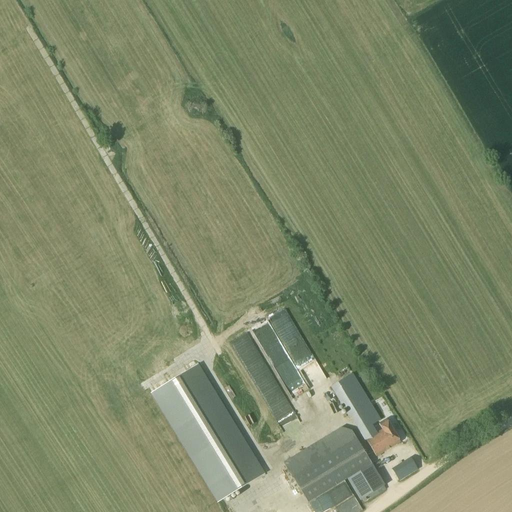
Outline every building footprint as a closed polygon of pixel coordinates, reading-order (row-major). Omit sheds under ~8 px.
[(305,342),(287,308),(269,318),(287,351),(305,342)] [(250,332),(233,341),(281,433),(299,423),(250,332)] [(163,388),(155,393),(220,499),(264,473),(199,367),(163,388)] [(351,417),(366,440),(376,457),(400,442),(386,420),(379,424),(382,430),(376,434),(371,426),(379,420),(352,374),(331,386),(350,418),(351,417)] [(341,427),(283,462),(293,477),(356,439),(351,430),(341,427)] [(356,439),(293,477),(308,502),(347,478),(371,464),(356,439)] [(400,480),(410,474),(416,470),(410,460),(393,470),(400,480)] [(371,464),(347,478),(361,500),(362,500),(369,496),(384,486),(371,464)] [(384,486),(369,496),(371,499),(386,490),(384,486)]
